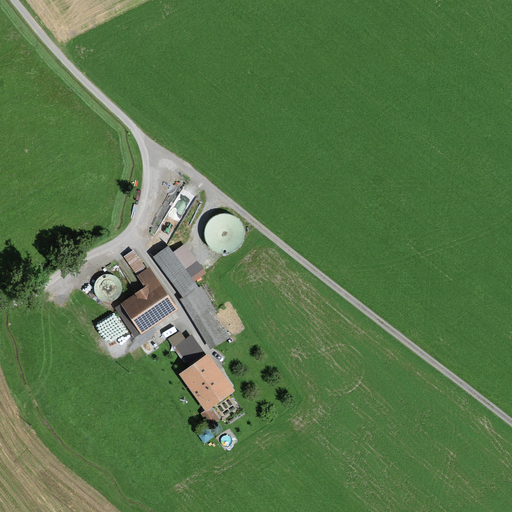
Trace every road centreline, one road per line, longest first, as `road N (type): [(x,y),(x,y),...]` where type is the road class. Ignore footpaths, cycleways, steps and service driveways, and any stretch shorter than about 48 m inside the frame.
road 1 (track): [(511,422),(178,163),(143,155)]
road 2 (residential): [(14,0),(135,131),(145,188),(121,238),(0,307)]
